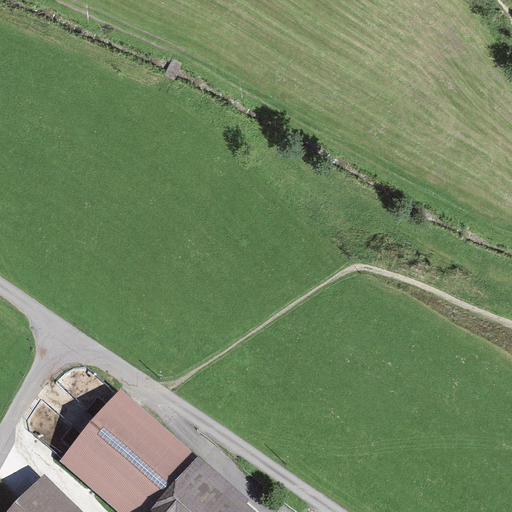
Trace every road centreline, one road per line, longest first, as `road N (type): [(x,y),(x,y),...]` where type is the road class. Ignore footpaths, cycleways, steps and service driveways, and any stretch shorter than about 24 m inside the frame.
road 1 (track): [(62,0),(241,85),(511,232)]
road 2 (track): [(333,511),(0,287)]
road 3 (track): [(158,394),(265,511)]
road 4 (track): [(0,445),(64,330)]
